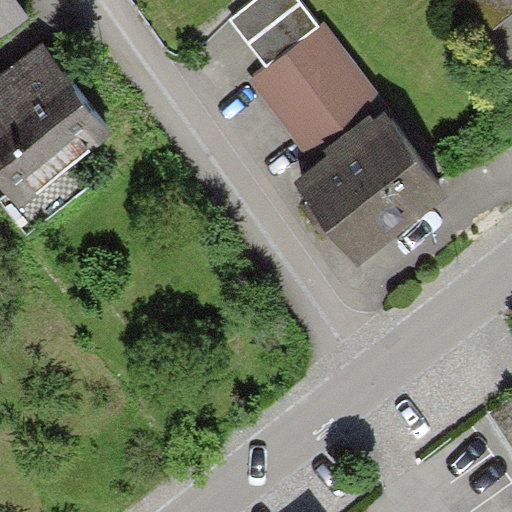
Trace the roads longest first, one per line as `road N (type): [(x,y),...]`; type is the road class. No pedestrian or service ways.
road 1 (unclassified): [(91,0),(380,371)]
road 2 (residential): [(380,371),(209,511)]
road 3 (residential): [(511,268),(380,371)]
